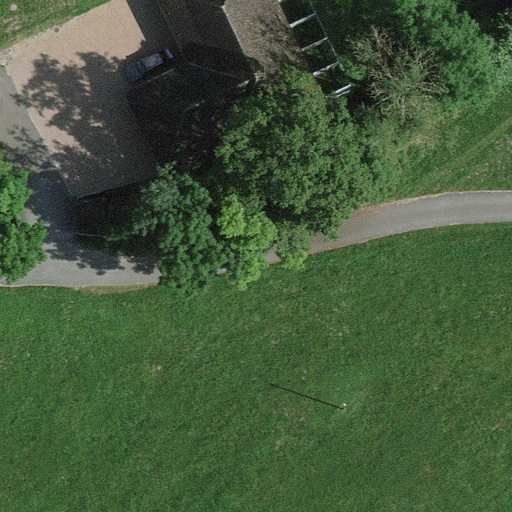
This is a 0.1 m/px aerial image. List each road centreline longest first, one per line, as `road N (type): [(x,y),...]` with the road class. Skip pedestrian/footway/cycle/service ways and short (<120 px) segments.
road 1 (unclassified): [(0,271),(224,260),(422,211),(511,208)]
road 2 (track): [(0,105),(23,172),(33,272)]
